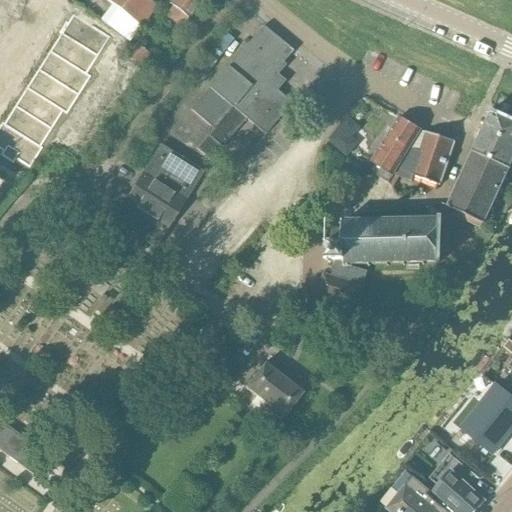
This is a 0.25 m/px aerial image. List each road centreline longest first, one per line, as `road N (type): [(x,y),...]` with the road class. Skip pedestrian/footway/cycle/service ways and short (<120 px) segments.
road 1 (residential): [(250,511),(449,283),(451,216),(443,209),(467,132),(362,80),(261,0)]
road 2 (unclassified): [(511,50),(401,0)]
